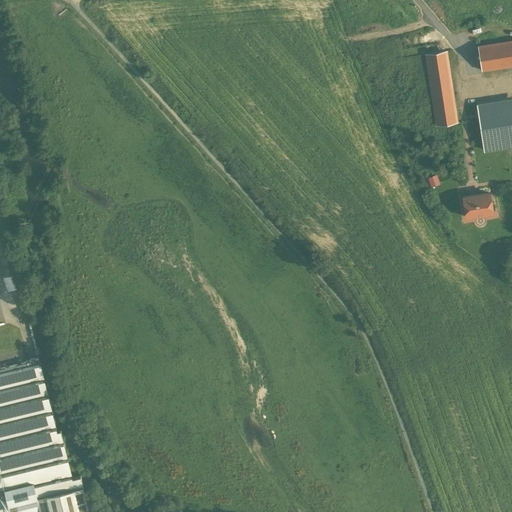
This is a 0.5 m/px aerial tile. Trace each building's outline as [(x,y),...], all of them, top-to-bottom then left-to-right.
[(482,70),(511,65),(511,40),(478,46),(482,70)] [(456,122),(445,51),(426,54),(437,124),(456,122)] [(511,100),(479,105),(485,150),(511,146),(511,100)] [(439,174),(431,177),(433,184),(442,181),(439,174)] [(489,192),(463,196),(465,216),(492,212),(489,192)] [(39,358),(0,367),(0,511),(89,511),(80,475),(72,477),(71,472),(60,430),(56,431),(39,358)]
